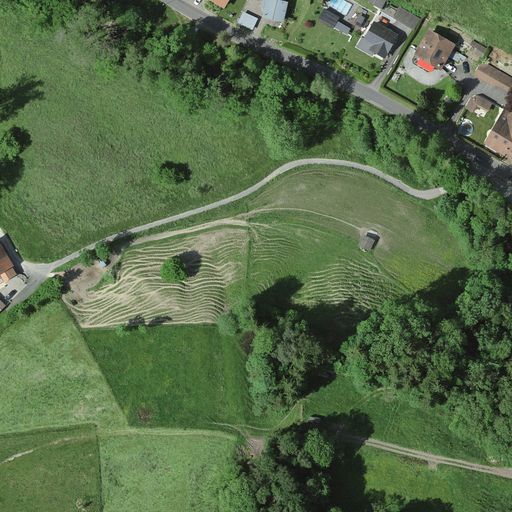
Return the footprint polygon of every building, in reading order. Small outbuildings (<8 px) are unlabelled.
[(229,0),(204,0),(223,11),(229,0)] [(287,4),(269,0),(264,0),(261,17),(282,22),(287,4)] [(386,1),(383,0),(370,0),(369,4),(381,10),(386,1)] [(348,30),(350,25),(336,19),(339,12),(322,6),(318,19),(348,30)] [(238,21),(253,27),(258,16),(243,9),(238,21)] [(420,20),(400,9),(393,20),(413,31),(420,20)] [(357,12),(352,25),(358,28),(364,14),(357,12)] [(397,36),(373,22),(362,41),(371,46),(369,50),(384,59),(397,36)] [(455,45),(428,29),(413,55),(440,71),(455,45)] [(511,93),(511,78),(483,62),(474,77),(510,97),(511,93)] [(472,91),(466,107),(487,115),(493,99),(472,91)] [(511,112),(504,108),(484,145),(511,160),(511,112)] [(363,233),(360,244),(371,247),(375,237),(363,233)] [(0,244),(0,275),(5,283),(18,274),(0,244)]
